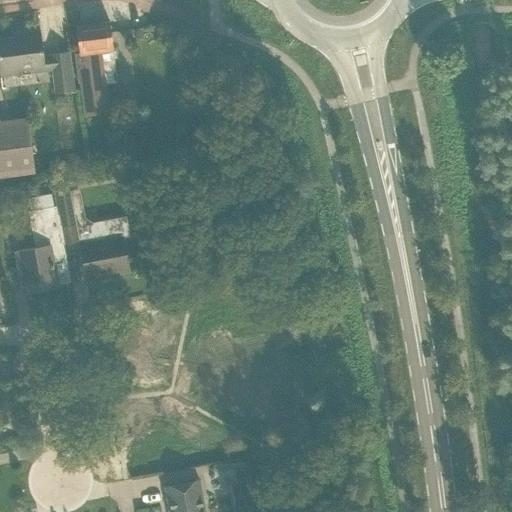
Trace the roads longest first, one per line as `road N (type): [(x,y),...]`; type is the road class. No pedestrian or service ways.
road 1 (primary): [(441,511),(393,217)]
road 2 (primary): [(334,40),(393,217)]
road 3 (primary): [(393,217),(383,92),(369,33)]
road 4 (residential): [(60,482),(32,333)]
